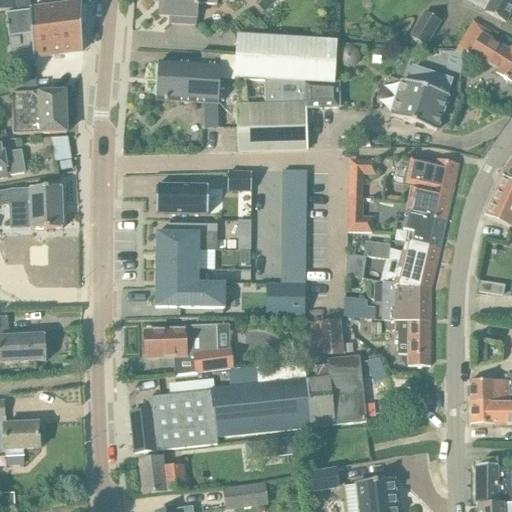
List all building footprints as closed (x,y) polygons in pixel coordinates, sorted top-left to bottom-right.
[(14,0),(0,0),(0,11),(15,9),(14,0)] [(159,0),(158,16),(171,17),(170,24),(195,25),(197,3),(215,4),(214,0),(159,0)] [(511,0),(485,0),(490,2),(484,12),(505,23),(511,8),(511,0)] [(81,52),(81,3),(30,9),(33,58),(81,52)] [(424,12),(408,37),(426,48),(441,23),(424,12)] [(509,51),(482,35),(486,29),(471,21),(466,30),(457,45),(470,53),(470,54),(497,70),(496,73),(511,82),(511,51),(510,50),(509,51)] [(334,83),(336,42),(234,36),(234,39),(235,39),(234,54),(233,79),(234,78),(242,79),(242,78),(304,81),(334,83)] [(233,81),(233,79),(234,54),(201,52),(200,65),(159,63),(156,100),(202,103),(203,128),(218,128),(217,104),(218,80),(233,81)] [(449,80),(448,80),(413,69),(409,83),(401,80),(390,115),(389,117),(436,132),(437,131),(448,96),(445,95),(450,79),(449,79),(449,80)] [(305,109),(304,81),(242,78),(242,79),(244,105),(236,106),(237,153),(307,151),(305,109)] [(304,81),(305,109),(336,109),(337,86),(334,85),(334,83),(304,81)] [(65,93),(38,93),(16,94),(16,96),(12,97),(12,98),(13,135),(66,133),(65,93)] [(53,138),(55,159),(70,158),(69,136),(53,138)] [(0,179),(7,178),(7,177),(25,174),(21,151),(3,154),(2,143),(0,143),(0,179)] [(430,188),(452,193),(458,165),(436,160),(436,162),(431,161),(430,163),(412,159),(407,184),(417,186),(416,187),(430,189),(430,188)] [(348,199),(361,200),(363,175),(374,175),(375,162),(356,162),(349,174),(348,199)] [(511,184),(511,163),(503,176),(502,177),(501,179),(511,184)] [(307,172),(282,171),(282,187),(307,187),(307,172)] [(227,174),(227,192),(251,192),(251,174),(227,174)] [(511,228),(511,184),(501,179),(484,216),(509,227),(511,228)] [(156,186),(155,214),(207,215),(208,187),(156,186)] [(307,187),(282,187),(282,201),(307,201),(307,187)] [(430,189),(416,187),(414,197),(414,198),(410,213),(410,214),(423,217),(445,221),(452,193),(430,188),(430,189)] [(61,189),(29,190),(2,191),(2,210),(30,209),(30,229),(62,228),(61,189)] [(361,200),(348,199),(347,233),(371,234),(371,219),(361,219),(361,200)] [(307,201),(282,201),(282,215),(307,215),(307,201)] [(416,243),(439,249),(445,221),(423,217),(410,214),(410,213),(407,213),(403,231),(414,233),(412,243),(416,243)] [(307,215),(282,215),(282,229),(307,229),(307,215)] [(156,233),(155,308),(197,309),(225,309),(225,285),(199,284),(199,251),(216,251),(216,226),(168,226),(168,234),(156,233)] [(307,229),(282,229),(282,243),(306,243),(307,229)] [(240,237),(240,248),(248,248),(249,237),(240,237)] [(362,257),(367,258),(388,261),(390,246),(364,242),(362,257)] [(306,243),(282,243),(282,257),(306,257),(306,243)] [(416,243),(412,243),(411,245),(408,244),(400,285),(399,286),(430,288),(439,249),(416,243)] [(240,254),(240,264),(249,265),(249,254),(240,254)] [(362,257),(347,256),(347,276),(364,279),(367,258),(362,257)] [(306,257),(282,257),(282,271),(306,271),(306,257)] [(306,271),(282,271),(282,285),(306,285),(306,271)] [(511,292),(511,281),(491,278),(489,289),(511,292)] [(407,322),(430,322),(430,288),(399,286),(400,285),(394,285),(381,285),(381,320),(394,320),(394,321),(407,323),(407,322)] [(266,286),(266,315),(305,316),(305,286),(266,286)] [(343,297),(342,317),(374,321),(375,308),(366,307),(366,300),(343,297)] [(43,336),(8,337),(7,317),(0,317),(0,363),(45,362),(43,336)] [(339,321),(309,324),(313,359),(343,355),(339,321)] [(407,323),(394,321),(394,330),(396,330),(396,355),(407,355),(407,366),(430,366),(430,322),(407,322),(407,323)] [(184,331),(145,332),(145,358),(194,357),(196,374),(232,369),(229,351),(217,352),(216,325),(184,327),(184,331)] [(306,379),(311,430),(335,427),(334,426),(365,422),(359,357),(326,360),(327,365),(314,366),(315,378),(306,379)] [(475,381),(470,381),(471,407),(511,407),(511,375),(504,376),(505,385),(502,386),(502,382),(492,383),(492,381),(475,381)] [(311,430),(306,379),(209,389),(209,392),(147,398),(148,412),(130,414),(134,454),(154,452),(217,445),(216,440),(311,430)] [(0,401),(0,451),(39,449),(38,424),(5,426),(4,402),(0,401)] [(511,407),(471,407),(471,425),(476,425),(511,425),(511,407)] [(141,489),(181,485),(181,479),(201,477),(198,455),(162,458),(138,461),(141,489)] [(497,466),(476,466),(476,503),(511,502),(511,468),(497,468),(497,466)] [(336,468),(306,474),(310,494),(340,488),(336,468)] [(396,511),(393,479),(344,485),(346,511),(396,511)] [(227,489),(224,489),(227,511),(230,511),(268,506),(264,482),(227,489)] [(0,510),(14,509),(13,494),(0,494),(0,510)]
